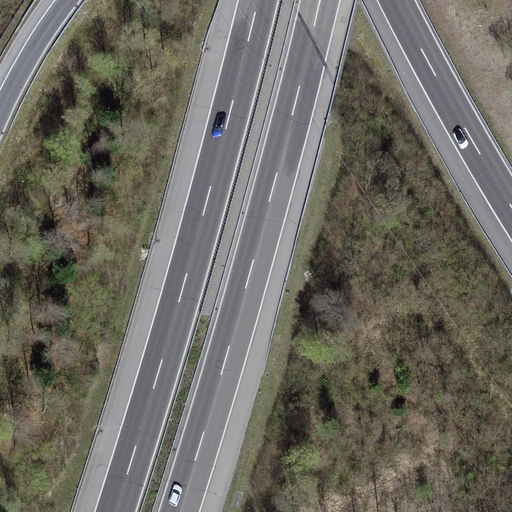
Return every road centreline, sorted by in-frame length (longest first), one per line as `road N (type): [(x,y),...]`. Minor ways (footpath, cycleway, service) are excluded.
road 1 (motorway): [(259,0),(114,511)]
road 2 (motorway): [(180,511),(321,0)]
road 3 (motorway): [(397,0),(511,207)]
road 4 (motorway): [(66,0),(0,113)]
